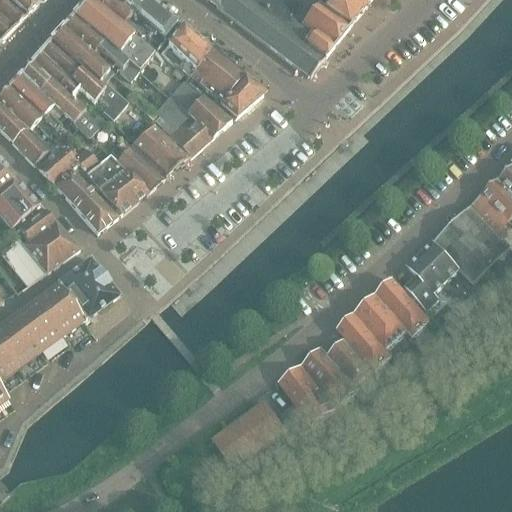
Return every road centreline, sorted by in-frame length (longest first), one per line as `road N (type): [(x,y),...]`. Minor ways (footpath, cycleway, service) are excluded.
road 1 (residential): [(77,511),(331,317),(511,138)]
road 2 (residential): [(176,0),(312,110),(425,0)]
road 3 (residential): [(0,318),(89,250),(0,150)]
